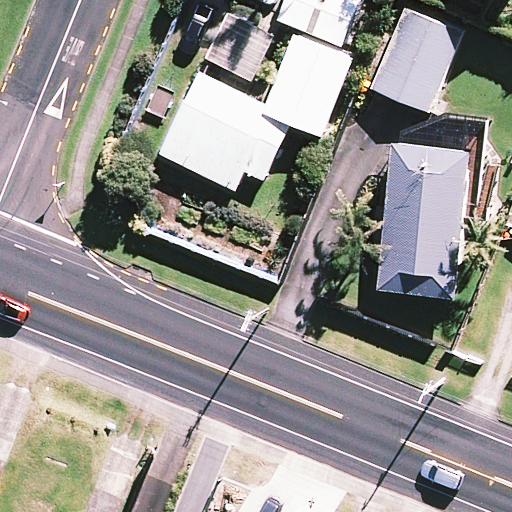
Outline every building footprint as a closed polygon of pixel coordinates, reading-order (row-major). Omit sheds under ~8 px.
[(292,0),(285,16),(307,25),(347,44),(366,0),(292,0)] [(467,30),(411,6),(378,85),(435,108),(467,30)] [(279,35),(235,11),(213,55),(257,78),(279,35)] [(345,47),(306,29),(273,101),(205,70),(168,151),(241,185),(250,166),(270,175),(297,117),(326,130),(361,54),(345,47)] [(483,145),(407,134),(386,283),(462,293),(483,145)]
